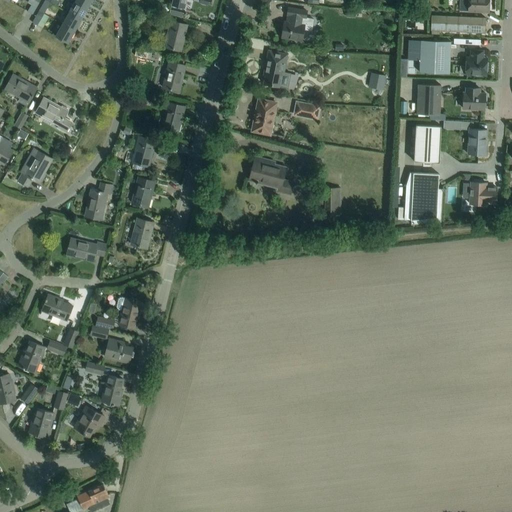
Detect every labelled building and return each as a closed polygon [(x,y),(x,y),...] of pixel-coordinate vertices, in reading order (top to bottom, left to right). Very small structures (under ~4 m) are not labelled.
[(32,14),(39,2),(34,0),(28,0),(27,2),(31,5),(27,11),(32,14)] [(44,14),(50,2),(46,0),(45,0),(39,11),(44,14)] [(87,8),(92,0),(75,0),(75,1),(87,8)] [(489,0),(468,0),(468,11),(489,12),(489,0)] [(81,20),(87,8),(75,1),(69,13),(81,20)] [(306,10),(298,9),(288,8),(287,15),(288,15),(287,22),(284,21),(282,37),(301,40),(304,24),(302,24),(303,17),(305,17),(306,10)] [(316,8),(315,15),(323,17),(325,10),(316,8)] [(38,25),(44,14),(39,11),(33,22),(38,25)] [(75,31),(81,20),(69,13),(62,24),(75,31)] [(485,18),(431,15),(430,30),(485,32),(485,18)] [(187,24),(177,22),(171,20),(165,47),(180,51),(187,24)] [(68,42),(75,31),(62,24),(56,35),(68,42)] [(488,33),(488,46),(505,46),(505,33),(488,33)] [(408,39),(408,58),(420,58),(419,72),(449,73),(450,41),(408,39)] [(273,85),(278,86),(288,88),(291,73),(283,72),(287,54),(278,52),(269,50),(265,69),(267,69),(264,83),(273,85)] [(483,50),(473,50),(470,50),(470,57),(466,57),(465,73),(475,74),(477,76),(481,76),(483,74),(486,74),(487,58),(483,57),(483,50)] [(185,65),(175,63),(169,61),(163,87),(178,91),(185,65)] [(375,88),(383,90),(386,75),(378,73),(375,88)] [(13,75),(8,83),(5,89),(20,97),(18,101),(26,106),(36,88),(13,75)] [(418,84),(416,114),(440,115),(441,85),(418,84)] [(480,88),(470,88),(466,87),(466,92),(463,92),(463,108),(485,109),(485,93),(479,93),(480,88)] [(135,90),(133,100),(146,102),(147,93),(135,90)] [(44,98),(39,106),(36,112),(58,125),(57,127),(66,132),(72,122),(64,117),(67,111),(66,108),(62,105),(60,107),(44,98)] [(276,103),(271,102),(261,100),(257,118),(255,117),(252,130),(270,134),(276,103)] [(184,106),(175,103),(169,102),(162,128),(178,132),(184,106)] [(318,119),(320,107),(297,102),(294,114),(318,119)] [(20,128),(27,116),(21,112),(14,125),(20,128)] [(461,130),(461,121),(444,120),(443,129),(461,130)] [(439,162),(441,126),(416,124),(414,161),(439,162)] [(486,129),(477,129),(469,128),(468,153),(485,154),(486,129)] [(2,137),(0,135),(0,161),(8,166),(16,152),(8,148),(11,143),(1,137),(2,137)] [(149,166),(155,140),(139,136),(133,162),(149,166)] [(52,159),(43,154),(37,150),(24,173),(23,172),(18,181),(28,187),(32,179),(39,182),(40,182),(44,176),(43,175),(43,174),(42,174),(44,171),(44,172),(52,159)] [(274,162),(265,159),(256,157),(250,180),(256,181),(256,183),(257,183),(258,182),(278,187),(278,190),(290,194),(293,182),(282,179),(285,167),(273,164),(274,162)] [(405,184),(403,219),(412,219),(412,223),(441,220),(443,188),(438,188),(439,173),(413,172),(409,172),(405,184)] [(154,181),(144,178),(138,177),(132,203),(147,207),(154,181)] [(112,185),(111,185),(101,182),(99,191),(91,189),(85,216),(101,219),(107,193),(110,194),(112,185)] [(464,183),(463,197),(470,198),(470,203),(485,204),(485,202),(496,203),(496,197),(497,187),(486,187),(486,182),(471,182),(471,183),(464,183)] [(325,213),(325,217),(325,227),(333,227),(333,213),(337,213),(338,188),(326,188),(326,213),(325,213)] [(153,222),(143,219),(138,218),(131,244),(147,248),(153,222)] [(96,245),(81,241),(71,238),(67,254),(93,261),(95,253),(104,256),(107,244),(97,242),(96,245)] [(3,272),(0,276),(0,311),(7,302),(0,296),(0,286),(8,276),(3,272)] [(42,310),(51,314),(67,320),(72,305),(56,299),(57,297),(48,294),(47,298),(46,298),(45,300),(46,300),(42,310)] [(122,310),(119,324),(134,328),(138,311),(139,311),(142,302),(138,301),(138,300),(135,300),(124,297),(120,297),(119,298),(118,300),(117,301),(117,304),(117,306),(118,308),(120,310),(122,310)] [(92,325),(109,329),(109,328),(112,329),(114,321),(97,316),(95,325),(93,325),(92,325)] [(106,339),(109,329),(92,325),(90,335),(106,339)] [(70,328),(64,345),(72,348),(78,331),(70,328)] [(120,341),(110,339),(109,338),(105,356),(129,362),(133,347),(119,344),(120,341)] [(63,355),(66,347),(50,340),(47,348),(63,355)] [(44,346),(40,345),(30,341),(24,357),(22,357),(19,365),(35,371),(44,346)] [(104,366),(87,362),(85,370),(102,374),(104,366)] [(0,401),(0,403),(15,399),(9,373),(0,375),(0,401)] [(123,378),(113,376),(108,375),(102,401),(112,403),(112,404),(114,405),(114,404),(118,405),(120,396),(119,395),(123,378)] [(38,388),(31,383),(21,398),(28,403),(38,388)] [(68,393),(58,390),(54,407),(63,409),(68,393)] [(104,416),(96,411),(86,405),(74,427),(83,432),(83,433),(85,434),(85,433),(89,435),(97,422),(100,424),(104,416)] [(51,423),(54,414),(54,413),(36,408),(29,431),(44,436),(48,423),(51,423)] [(109,497),(107,493),(103,484),(77,496),(79,501),(67,506),(69,511),(77,511),(78,511),(78,510),(83,508),(83,509),(88,506),(90,511),(91,511),(110,504),(107,498),(109,497)]
